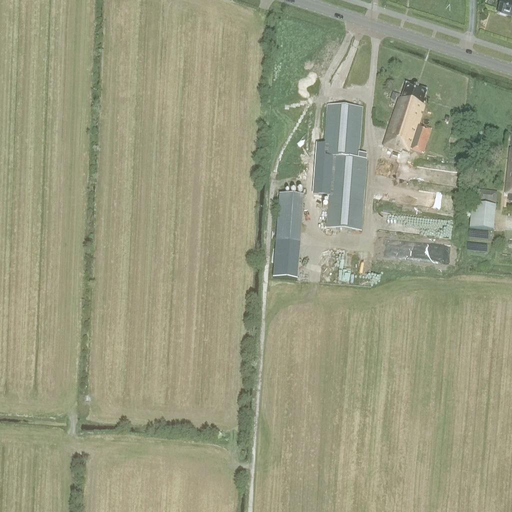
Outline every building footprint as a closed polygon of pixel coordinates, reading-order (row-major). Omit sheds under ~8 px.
[(496,13),(511,18),(511,0),(510,0),(504,1),(496,13)] [(424,100),(427,92),(406,85),(401,99),(399,99),(392,121),(384,147),(402,153),(403,151),(410,153),(411,151),(424,155),(432,130),(421,127),(422,125),(419,124),(426,101),(424,100)] [(361,231),(366,160),(366,155),(358,155),(362,109),(328,106),(325,145),(318,145),(314,197),(330,198),(327,229),(361,231)] [(496,204),(497,193),(480,192),(479,202),(496,204)] [(275,243),(299,244),(301,196),(276,195),(275,243)] [(472,205),(469,229),(494,232),(496,207),(472,205)]
